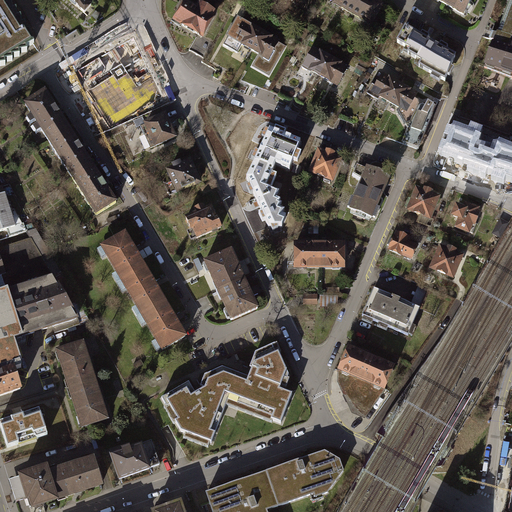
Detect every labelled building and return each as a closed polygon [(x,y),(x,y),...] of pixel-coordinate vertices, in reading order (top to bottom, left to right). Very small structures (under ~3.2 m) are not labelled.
[(0,0),(0,67),(7,67),(6,64),(14,62),(13,59),(21,58),(20,54),(28,53),(28,49),(35,45),(32,39),(31,31),(27,32),(26,24),(23,24),(22,16),(19,17),(18,9),(14,10),(13,2),(9,3),(8,0),(0,0)] [(67,0),(83,13),(89,5),(86,3),(88,0),(67,0)] [(336,0),(334,4),(370,25),(382,6),(371,0),(336,0)] [(435,0),(441,3),(462,15),(470,0),(435,0)] [(511,39),(511,0),(498,35),(509,39),(511,39)] [(184,3),(173,21),(198,35),(200,37),(213,14),(197,5),(196,7),(195,9),(184,3)] [(236,20),(227,36),(238,43),(260,56),(273,63),(283,46),(236,20)] [(405,28),(398,42),(414,51),(411,56),(426,64),(423,70),(432,74),(430,77),(439,82),(441,79),(445,81),(447,76),(449,77),(453,69),(450,68),(455,55),(446,51),(448,47),(441,43),(439,47),(434,44),(427,40),(429,37),(422,33),(420,36),(405,28)] [(511,47),(507,45),(509,39),(498,35),(495,33),(494,36),(482,67),(511,77),(511,47)] [(200,37),(198,35),(189,50),(202,58),(211,43),(200,37)] [(134,36),(75,73),(109,127),(163,97),(134,36)] [(312,49),(302,66),(310,71),(328,81),(336,85),(346,68),(312,49)] [(406,129),(416,109),(417,104),(416,100),(412,98),(414,94),(381,75),(379,78),(375,77),(365,93),(373,98),(375,95),(379,97),(398,108),(395,111),(406,129)] [(26,103),(97,216),(118,202),(106,184),(83,147),(59,109),(47,89),(26,103)] [(422,113),(416,109),(406,129),(402,140),(418,146),(430,117),(422,113)] [(145,126),(142,128),(152,149),(155,148),(156,150),(179,140),(172,126),(167,115),(144,125),(145,126)] [(511,146),(457,127),(444,162),(511,186),(511,183),(511,146)] [(264,143),(255,162),(274,169),(276,165),(290,170),(293,161),(298,163),(301,153),(297,152),(301,142),(285,136),(286,132),(276,128),(274,132),(270,130),(264,143)] [(317,152),(309,173),(330,181),(338,160),(326,156),(317,152)] [(191,158),(167,169),(179,195),(203,183),(193,162),(191,158)] [(274,169),(255,162),(247,179),(252,191),(263,213),(259,214),(263,222),(266,221),(269,227),(282,227),(286,217),(283,215),(285,211),(280,209),(282,205),(280,204),(281,202),(276,200),(279,193),(271,190),(277,176),(272,174),(274,169)] [(350,176),(360,182),(365,168),(355,164),(350,176)] [(349,209),(349,210),(370,218),(383,186),(387,176),(366,167),(365,168),(360,182),(353,199),(350,197),(346,208),(349,209)] [(415,190),(407,211),(418,215),(415,222),(425,226),(435,198),(425,194),(415,190)] [(0,197),(0,234),(17,229),(14,219),(15,219),(11,205),(9,206),(6,196),(5,196),(0,197)] [(458,219),(455,227),(471,234),(475,223),(473,222),(477,211),(471,208),(464,205),(462,211),(455,208),(451,216),(458,219)] [(209,207),(186,218),(195,238),(219,228),(211,212),(209,207)] [(507,223),(498,219),(490,234),(499,238),(507,223)] [(128,232),(103,247),(162,349),(187,335),(177,317),(157,284),(138,250),(128,232)] [(395,234),(388,250),(409,260),(414,247),(410,245),(411,243),(411,241),(395,234)] [(342,268),(342,244),(331,244),(305,244),(293,244),(293,268),(321,268),(342,268)] [(233,248),(205,261),(219,291),(247,278),(239,262),(233,248)] [(439,248),(430,269),(450,277),(459,257),(449,253),(439,248)] [(247,278),(219,291),(232,319),(260,307),(253,292),(247,278)] [(372,289),(360,316),(407,335),(418,308),(395,298),(372,289)] [(303,294),(304,305),(317,304),(317,294),(303,294)] [(320,295),(320,306),(339,306),(338,295),(320,295)] [(77,325),(75,318),(51,326),(53,333),(77,325)] [(56,352),(68,389),(93,381),(80,344),(56,352)] [(337,368),(338,369),(384,388),(394,364),(377,357),(371,354),(348,344),(337,368)] [(190,383),(164,398),(185,436),(211,445),(223,414),(235,418),(238,410),(283,426),(293,394),(281,389),(282,386),(287,388),(290,377),(277,345),(260,352),(255,368),(253,372),(251,378),(224,367),(210,374),(204,390),(200,392),(196,394),(195,391),(190,383)] [(0,395),(18,389),(10,365),(0,368),(0,395)] [(384,388),(338,369),(337,382),(351,412),(358,414),(365,418),(385,389),(384,388)] [(68,389),(80,427),(105,419),(93,381),(68,389)] [(37,409),(0,421),(0,431),(5,447),(45,434),(37,409)] [(123,446),(107,452),(117,479),(159,464),(150,439),(139,443),(139,441),(123,446)] [(237,482),(207,492),(214,511),(269,511),(268,510),(316,494),(317,497),(329,493),(345,471),(341,460),(326,451),(305,459),(237,482)] [(96,456),(51,470),(60,499),(81,493),(105,485),(96,456)] [(30,508),(60,499),(51,470),(50,465),(46,466),(19,474),(30,508)] [(183,511),(180,500),(154,510),(154,511),(183,511)]
